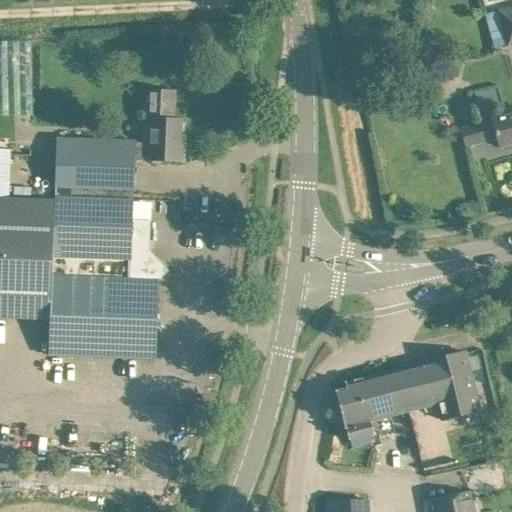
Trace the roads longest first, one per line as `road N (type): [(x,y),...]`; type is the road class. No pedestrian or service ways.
road 1 (unclassified): [(294,511),(312,397),(339,360),(386,342),(407,322),(409,266)]
road 2 (secondary): [(231,511),(268,404),(297,259)]
road 3 (secondary): [(297,259),(304,118),(295,0)]
